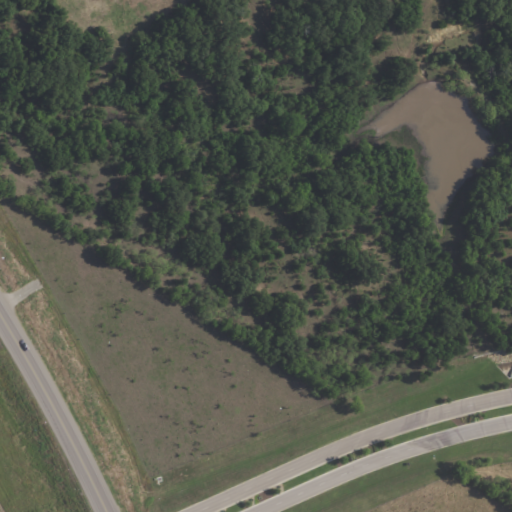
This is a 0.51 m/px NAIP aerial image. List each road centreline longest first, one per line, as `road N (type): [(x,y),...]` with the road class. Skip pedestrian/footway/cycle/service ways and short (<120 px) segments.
road 1 (tertiary): [(511,391),(362,437),(189,511)]
road 2 (tertiary): [(251,511),(395,453),(511,423)]
road 3 (secondary): [(105,511),(0,327)]
